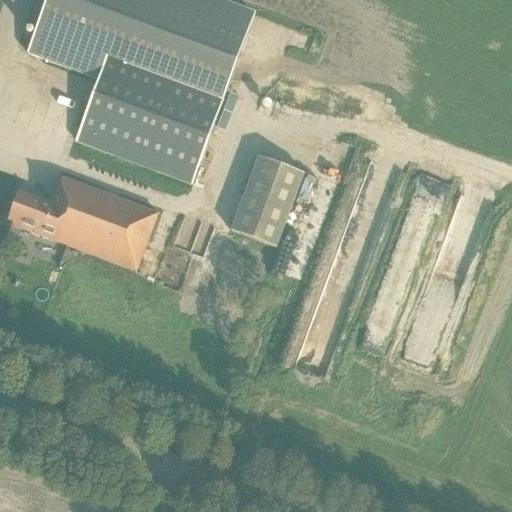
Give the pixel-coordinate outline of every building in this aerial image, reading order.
[(255,18),(205,0),(48,0),(28,55),(99,81),(76,141),(194,186),(255,18)] [(230,233),(277,250),(305,175),(258,158),(230,233)] [(16,222),(13,226),(138,274),(160,214),(63,177),(54,203),(21,191),(11,220),(16,222)] [(245,246),(240,244),(235,244),(229,245),(224,247),(219,249),(215,252),(212,256),(209,261),(207,266),(205,271),(205,277),(206,282),(208,287),(210,292),(213,296),(217,300),(222,303),(227,305),(232,306),(238,306),(243,305),(248,304),(253,301),(257,298),(261,294),(264,289),(266,284),(267,279),(267,274),(266,268),(265,263),(262,258),(259,254),(255,251),(250,248),(245,246)] [(316,283),(311,307),(341,313),(346,290),(316,283)]
